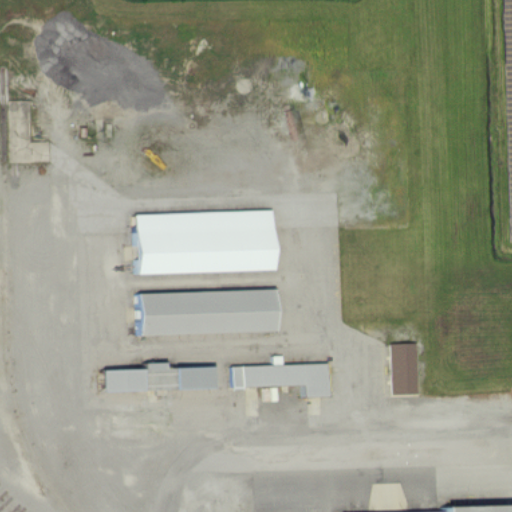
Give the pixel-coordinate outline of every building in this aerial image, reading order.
[(276,270),(275,211),(136,214),(138,273),(276,270)] [(278,289),(140,291),(140,333),(278,331),(278,289)] [(393,358),(393,381),(414,381),(414,358),(393,358)] [(303,386),(304,397),(329,396),(328,363),(232,365),(232,388),(303,386)] [(104,367),(104,389),(148,389),(148,367),(104,367)]
